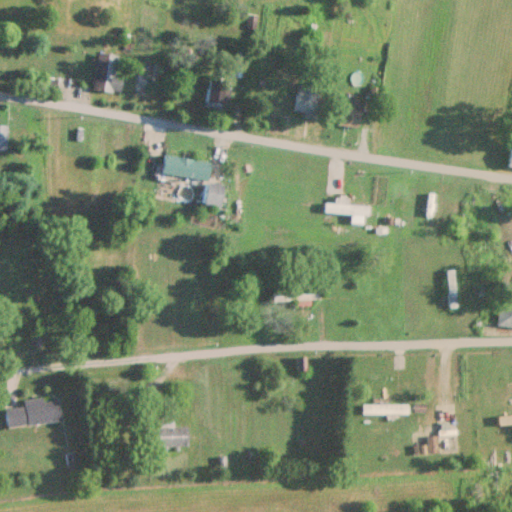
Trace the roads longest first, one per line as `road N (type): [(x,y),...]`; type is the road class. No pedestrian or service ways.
road 1 (residential): [(0,96),(511,179)]
road 2 (residential): [(23,357),(511,335)]
